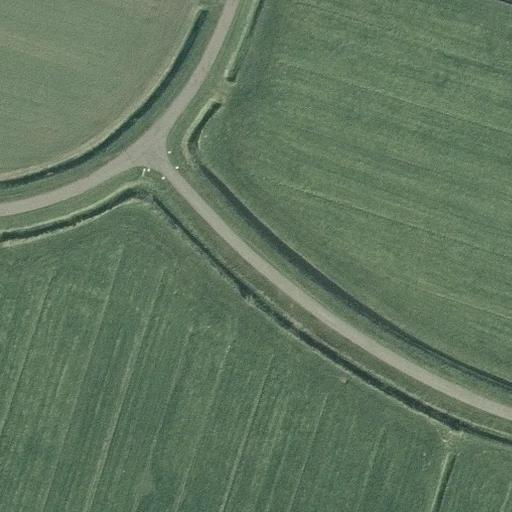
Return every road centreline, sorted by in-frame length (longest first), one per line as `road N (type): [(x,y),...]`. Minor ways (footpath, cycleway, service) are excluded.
road 1 (unclassified): [(511,412),(450,389),(303,300),(141,146)]
road 2 (unclassified): [(141,146),(220,38),(230,0)]
road 3 (unclassified): [(0,210),(97,179),(141,146)]
